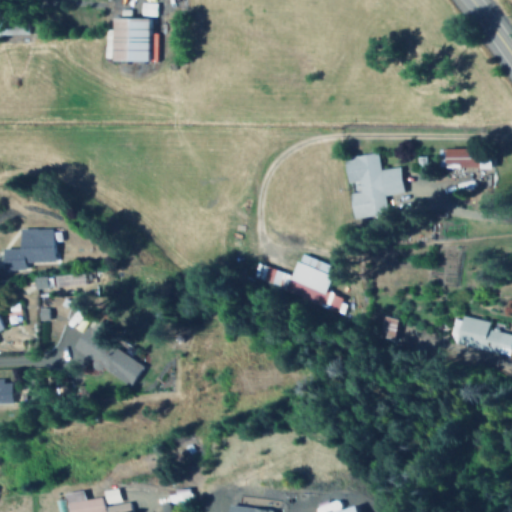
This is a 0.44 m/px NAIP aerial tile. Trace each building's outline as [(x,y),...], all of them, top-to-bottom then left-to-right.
[(153,3),(138,3),(137,16),(153,17),(153,3)] [(154,61),(154,33),(148,33),(149,17),(108,17),(108,29),(102,29),(101,60),(154,61)] [(485,147),(435,148),(435,169),(485,167),(485,147)] [(396,167),(377,170),(374,153),(340,157),(343,183),(356,182),(357,192),(346,194),(349,219),(383,215),(380,196),(400,193),(396,167)] [(50,229),(16,229),(16,249),(0,248),(0,270),(23,271),(23,262),(50,262),(50,229)] [(290,276),(256,263),(250,279),(334,312),(340,298),(323,291),(333,267),(299,253),(290,276)] [(511,335),(487,330),(489,323),(453,316),(450,335),(455,336),(453,344),(511,355),(511,335)] [(68,350),(126,386),(139,365),(81,329),(68,350)] [(0,380),(0,403),(10,403),(9,380),(0,380)]
